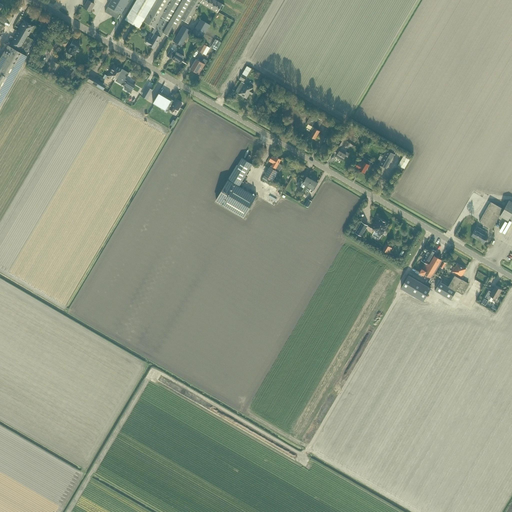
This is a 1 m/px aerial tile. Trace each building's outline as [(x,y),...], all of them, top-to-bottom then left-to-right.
[(120,13),(127,0),(85,0),(83,4),(85,5),(83,7),(90,11),(94,4),(92,2),(92,0),(111,0),(108,6),(105,12),(117,18),(120,13)] [(136,0),(125,19),(139,28),(143,21),(154,28),(152,32),(154,34),(150,40),(148,39),(145,43),(148,45),(154,49),(161,37),(163,33),(170,37),(180,18),(188,23),(200,3),(217,13),(222,4),(216,0),(136,0)] [(210,25),(200,19),(192,33),(202,39),(210,25)] [(24,34),(30,24),(24,20),(18,31),(24,34)] [(32,33),(36,27),(30,24),(24,34),(28,37),(31,32),(32,33)] [(173,41),(181,46),(190,31),(182,26),(173,41)] [(0,102),(36,41),(28,37),(24,34),(18,31),(10,46),(7,44),(0,57),(0,102)] [(221,50),(225,42),(219,38),(215,47),(221,50)] [(66,52),(73,56),(77,49),(80,44),(73,40),(66,52)] [(201,43),(197,50),(203,53),(207,46),(206,45),(202,43),(201,43)] [(170,58),(172,59),(180,64),(184,56),(179,53),(180,51),(177,50),(175,54),(170,50),(167,56),(171,58),(170,58)] [(199,74),(205,64),(205,65),(208,61),(204,59),(201,63),(196,59),(190,69),(199,74)] [(55,70),(58,64),(53,61),(50,67),(55,70)] [(115,81),(122,69),(114,64),(107,76),(115,81)] [(252,69),(247,66),(242,74),(239,79),(244,82),(252,69)] [(75,68),(68,78),(71,80),(78,71),(75,68)] [(129,73),(122,69),(115,81),(126,87),(124,89),(131,93),(135,85),(127,81),(125,79),(129,73)] [(106,85),(103,83),(90,75),(87,81),(103,90),(106,85)] [(247,84),(245,83),(241,81),(235,92),(238,93),(238,94),(246,99),(250,93),(252,95),(254,91),(252,90),(253,87),(247,84)] [(114,91),(122,96),(126,91),(115,85),(112,89),(115,90),(114,91)] [(146,86),(141,96),(147,99),(152,90),(146,86)] [(175,99),(172,105),(169,104),(172,99),(159,92),(153,103),(168,112),(170,109),(174,111),(175,109),(178,110),(182,103),(175,99)] [(316,139),(320,130),(318,129),(323,122),(316,118),(315,120),(310,117),(306,123),(308,124),(307,127),(313,130),(310,136),(311,136),(311,137),(312,138),(313,137),(316,139)] [(338,129),(332,125),(327,135),(333,138),(338,129)] [(381,160),(379,164),(387,168),(395,154),(387,149),(383,157),(381,160)] [(348,157),(350,154),(346,151),(345,153),(340,150),(336,156),(343,160),(346,156),(348,157)] [(279,163),(282,159),(273,154),(270,159),(269,161),(273,163),(270,168),(269,168),(264,176),(273,181),(278,173),(275,171),(276,168),(280,171),(283,165),(279,163)] [(405,169),(411,158),(405,154),(399,165),(405,169)] [(240,185),(253,164),(242,158),(229,179),(240,185)] [(370,164),(371,161),(365,158),(363,160),(361,159),(359,162),(356,167),(359,169),(365,173),(370,164)] [(304,194),(313,180),(307,177),(303,184),(302,183),(304,180),(300,178),(297,184),(301,186),(304,188),(302,192),(304,194)] [(244,218),(257,196),(229,180),(216,201),(244,218)] [(311,188),(314,190),(318,183),(313,180),(304,194),(307,196),(311,188)] [(511,201),(510,200),(500,216),(508,220),(510,218),(511,219),(511,201)] [(481,218),(479,222),(484,225),(483,227),(488,229),(489,227),(492,229),(504,209),(491,201),(491,202),(481,218)] [(389,224),(378,217),(372,228),(375,230),(375,231),(382,235),(389,224)] [(355,233),(362,236),(368,226),(362,222),(355,233)] [(478,239),(484,230),(477,226),(475,229),(471,235),(478,239)] [(485,234),(487,232),(484,230),(478,239),(485,243),(489,236),(485,234)] [(430,248),(427,246),(424,251),(426,252),(423,259),(427,261),(426,262),(429,264),(432,259),(431,259),(435,251),(430,248)] [(426,262),(423,269),(422,268),(420,272),(424,274),(432,278),(434,274),(434,273),(442,260),(434,255),(432,259),(429,264),(426,262)] [(459,275),(462,276),(466,269),(457,264),(455,267),(454,267),(452,271),(459,275)] [(431,288),(428,286),(409,275),(401,289),(424,301),(431,288)] [(448,286),(440,281),(435,290),(451,300),(456,291),(463,294),(469,283),(455,275),(448,286)] [(485,297),(490,299),(492,296),(496,299),(502,289),(495,286),(492,292),(489,290),(485,297)]
